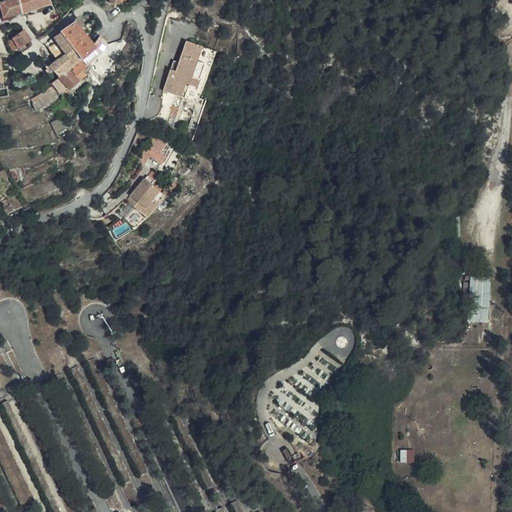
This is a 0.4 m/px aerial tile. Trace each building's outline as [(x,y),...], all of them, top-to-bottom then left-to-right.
[(0,0),(0,2),(5,18),(22,13),(17,0),(0,0)] [(17,0),(22,13),(30,10),(43,6),(50,3),(48,0),(17,0)] [(43,6),(30,10),(32,15),(45,11),(43,6)] [(74,23),(61,32),(44,45),(57,60),(64,69),(91,45),(74,23)] [(12,40),(19,51),(25,48),(24,45),(30,40),(23,31),(23,32),(12,40)] [(97,37),(91,45),(64,69),(57,60),(49,67),(52,71),(58,78),(50,85),(57,94),(61,90),(63,93),(84,76),(81,72),(85,68),(87,72),(90,69),(89,68),(93,65),(91,63),(100,56),(106,44),(97,37)] [(195,73),(200,58),(185,53),(177,73),(173,82),(168,80),(159,102),(180,110),(185,97),(192,100),(202,76),(195,73)] [(212,63),(200,58),(195,73),(202,76),(192,100),(185,97),(180,110),(192,115),(212,63)] [(173,82),(177,73),(171,71),(168,80),(173,82)] [(46,109),(57,100),(54,97),(55,95),(51,91),(39,101),(42,105),(36,108),(39,113),(46,109)] [(159,153),(167,143),(156,133),(147,143),(159,153)] [(147,179),(128,201),(148,217),(166,196),(151,184),(147,179)] [(508,312),(511,288),(486,285),(483,308),(508,312)] [(414,479),(415,467),(402,466),(402,478),(414,479)]
